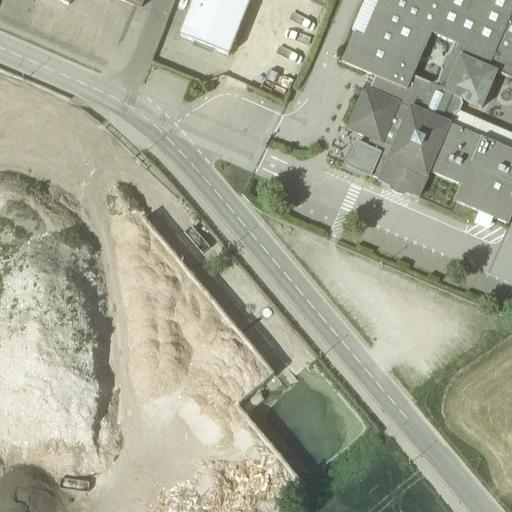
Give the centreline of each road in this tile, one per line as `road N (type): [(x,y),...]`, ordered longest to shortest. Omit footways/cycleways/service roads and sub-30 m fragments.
road 1 (tertiary): [(488,511),(206,182),(119,101)]
road 2 (unknown): [(0,433),(68,266),(70,231),(54,172),(0,123)]
road 3 (tertiary): [(119,101),(0,48)]
